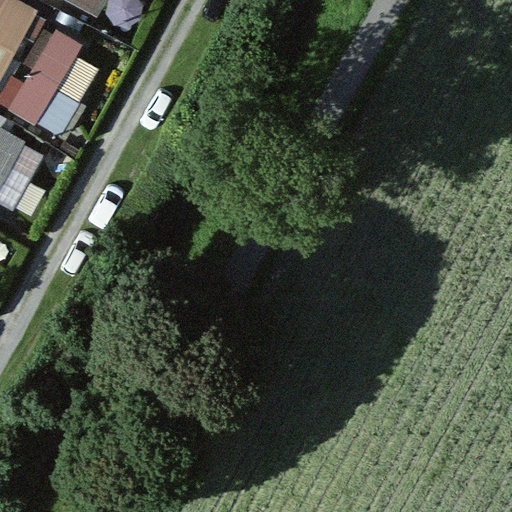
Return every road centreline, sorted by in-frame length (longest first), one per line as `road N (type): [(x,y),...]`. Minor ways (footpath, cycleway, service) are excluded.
road 1 (track): [(394,0),(108,511)]
road 2 (track): [(0,358),(194,0)]
